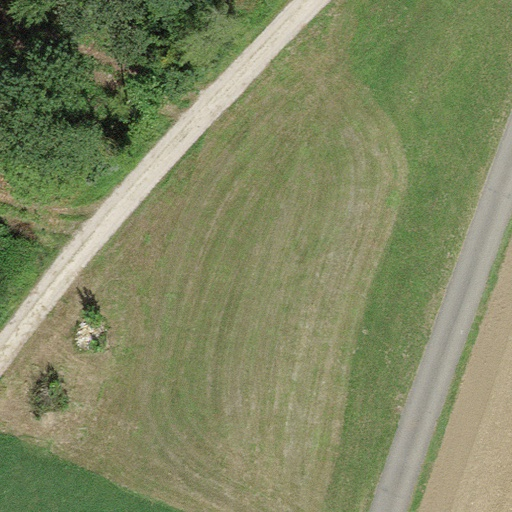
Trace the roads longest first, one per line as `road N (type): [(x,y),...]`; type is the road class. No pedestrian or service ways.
road 1 (track): [(0,346),(156,157),(313,0)]
road 2 (unclassified): [(400,511),(511,213)]
